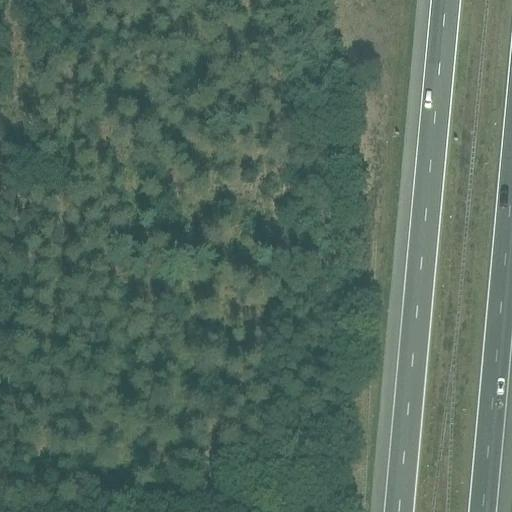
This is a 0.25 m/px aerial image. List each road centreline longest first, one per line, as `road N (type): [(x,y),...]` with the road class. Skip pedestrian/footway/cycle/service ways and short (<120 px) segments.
road 1 (motorway): [(444,0),(398,511)]
road 2 (motorway): [(478,511),(511,165)]
